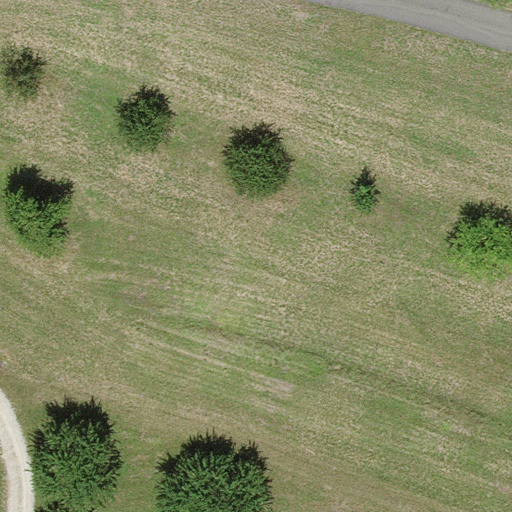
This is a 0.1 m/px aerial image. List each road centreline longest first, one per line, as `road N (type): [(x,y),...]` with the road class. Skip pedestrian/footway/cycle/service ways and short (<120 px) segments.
road 1 (track): [(391,511),(266,463),(93,413),(52,412),(0,426)]
road 2 (unclassified): [(372,0),(511,34)]
